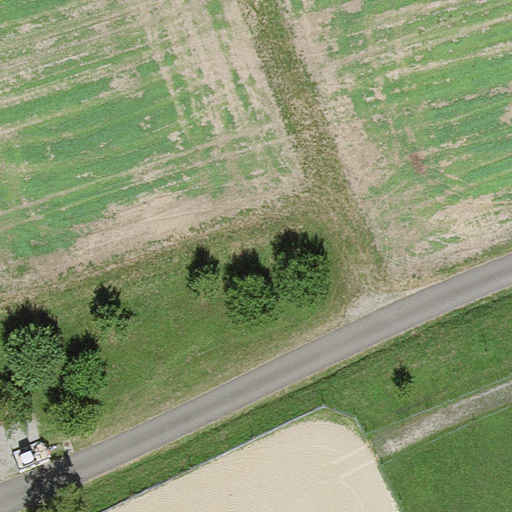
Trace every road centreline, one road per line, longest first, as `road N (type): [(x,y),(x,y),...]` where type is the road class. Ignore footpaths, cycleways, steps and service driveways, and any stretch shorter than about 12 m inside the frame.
road 1 (track): [(511,275),(396,317),(0,501)]
road 2 (track): [(396,317),(262,0)]
